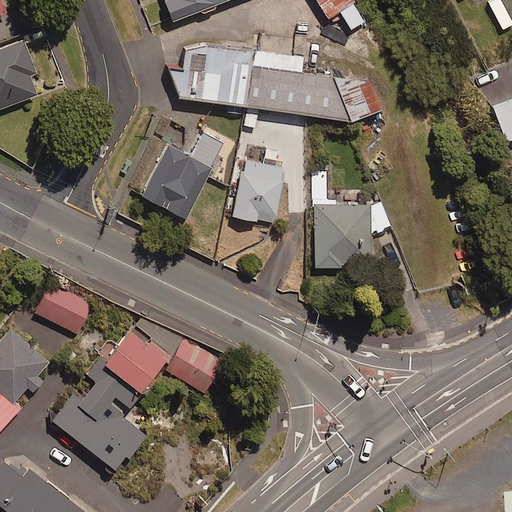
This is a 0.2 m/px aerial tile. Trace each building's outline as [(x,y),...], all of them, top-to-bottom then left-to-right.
[(197,10),(199,14),(214,8),(212,4),(222,0),(167,0),(163,2),(170,20),(197,10)] [(348,0),(313,0),(325,20),(338,12),(348,28),(361,21),(348,0)] [(35,71),(22,39),(0,47),(0,107),(37,93),(29,73),(35,71)] [(299,58),(183,42),(179,69),(167,68),(177,98),(347,120),(377,109),(367,81),(297,72),(299,58)] [(511,96),(499,101),(510,133),(511,131),(511,96)] [(222,142),(200,131),(187,156),(165,145),(138,196),(182,219),(222,142)] [(281,167),(244,160),(241,171),(239,171),(230,217),(255,222),(255,220),(271,223),(280,179),(278,179),(281,167)] [(369,262),(367,202),(333,204),(333,199),(326,200),(325,172),(311,172),(314,268),(340,267),(339,263),(369,262)] [(391,228),(378,233),(385,255),(398,250),(391,228)] [(91,305),(51,283),(35,311),(76,333),(91,305)] [(14,417),(17,420),(22,414),(19,411),(22,407),(15,401),(27,386),(33,391),(42,380),(37,375),(49,361),(10,327),(0,338),(0,431),(1,432),(14,417)] [(92,378),(78,396),(70,390),(46,415),(110,466),(122,452),(124,455),(143,433),(119,414),(138,389),(135,387),(166,351),(150,339),(141,340),(125,327),(101,356),(97,352),(82,370),(92,378)] [(223,361),(185,339),(167,369),(205,391),(223,361)] [(185,399),(163,397),(152,413),(158,429),(177,434),(192,421),(185,399)] [(208,434),(191,448),(193,468),(212,477),(227,465),(225,444),(208,434)] [(151,458),(129,463),(125,484),(140,498),(158,492),(163,474),(151,458)] [(0,459),(0,506),(7,511),(87,511),(21,462),(15,470),(0,459)]
